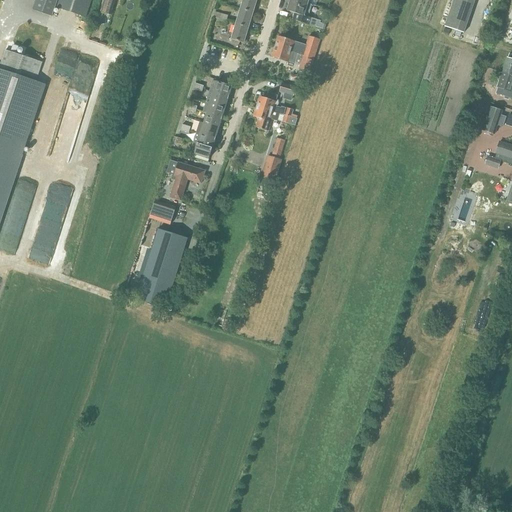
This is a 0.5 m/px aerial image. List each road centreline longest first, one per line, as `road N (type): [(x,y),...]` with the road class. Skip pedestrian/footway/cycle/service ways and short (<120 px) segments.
road 1 (residential): [(203,217),(276,0)]
road 2 (unclassified): [(441,511),(511,299)]
